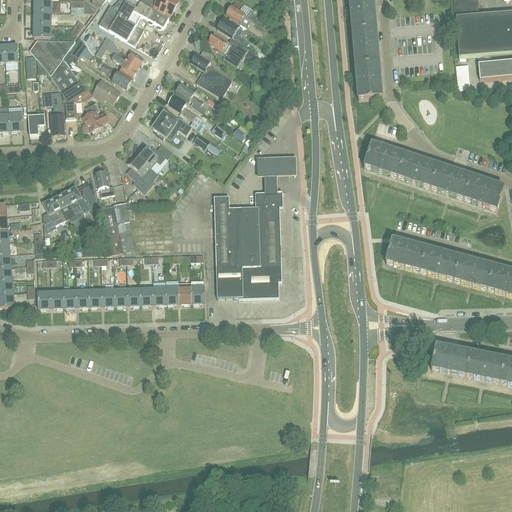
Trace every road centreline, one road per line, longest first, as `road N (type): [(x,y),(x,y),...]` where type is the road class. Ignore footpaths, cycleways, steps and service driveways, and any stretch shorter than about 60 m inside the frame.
road 1 (residential): [(0,157),(98,149),(118,140),(203,0)]
road 2 (secondary): [(357,265),(327,0)]
road 3 (residential): [(511,184),(425,151),(396,113),(383,0)]
road 4 (secondary): [(305,0),(312,244)]
road 5 (residential): [(159,355),(154,379),(136,388),(18,346)]
road 6 (residential): [(162,333),(19,336)]
road 7 (residential): [(159,355),(247,375),(260,329)]
road 8 (residential): [(511,261),(393,229)]
